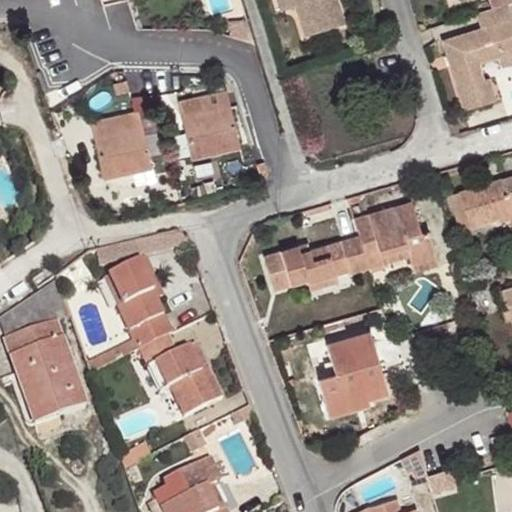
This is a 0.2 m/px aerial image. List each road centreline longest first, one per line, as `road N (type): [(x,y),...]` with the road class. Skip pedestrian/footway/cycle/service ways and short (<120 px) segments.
road 1 (residential): [(291,196),(255,75),(236,54),(122,39),(9,0)]
road 2 (residential): [(289,492),(208,218)]
road 3 (residential): [(289,492),(435,405),(511,388)]
road 4 (residential): [(249,0),(292,140),(291,196)]
road 5 (residential): [(0,58),(14,71),(71,241)]
road 6 (residential): [(392,0),(441,156)]
road 7 (residential): [(291,196),(441,156)]
road 8 (residential): [(71,241),(208,218)]
